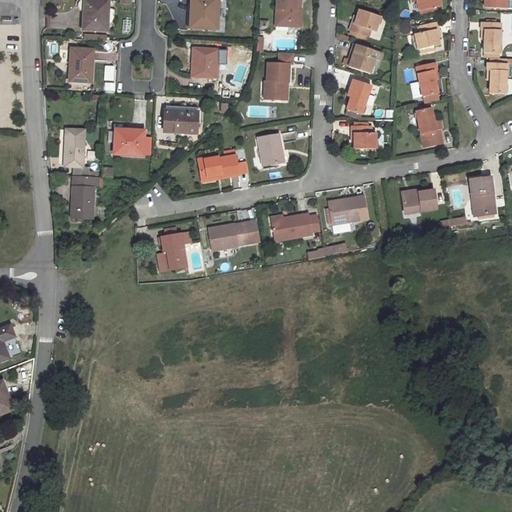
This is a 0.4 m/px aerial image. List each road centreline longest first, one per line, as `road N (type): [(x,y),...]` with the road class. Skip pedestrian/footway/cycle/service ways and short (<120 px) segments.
road 1 (residential): [(27,0),(47,270)]
road 2 (residential): [(47,270),(34,440),(16,511)]
road 3 (residential): [(324,0),(320,182)]
road 4 (residential): [(143,213),(320,182)]
road 5 (residential): [(320,182),(495,149)]
road 6 (residential): [(462,0),(461,76),(495,149)]
